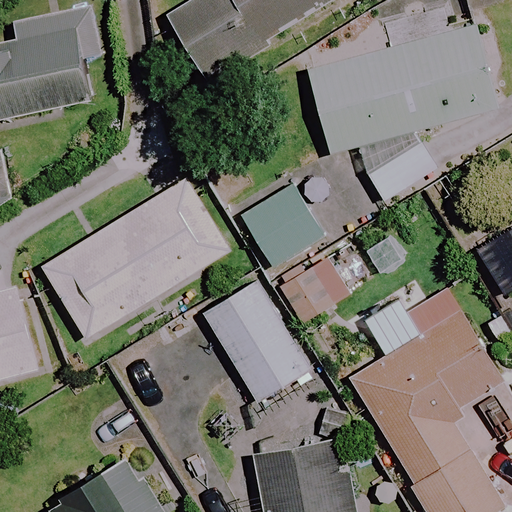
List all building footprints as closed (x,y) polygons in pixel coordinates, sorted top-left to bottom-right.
[(341,0),(201,0),(171,20),(213,84),(341,0)] [(99,56),(91,11),(17,25),(21,42),(0,45),(0,120),(94,102),(86,59),(99,56)] [(337,153),(359,146),(368,177),(372,175),(381,202),(438,183),(420,128),(497,103),(472,26),(312,77),(337,153)] [(233,252),(190,181),(46,267),(89,339),(233,252)] [(327,236),(297,188),(247,218),(277,267),(327,236)] [(510,295),(511,293),(511,232),(482,250),(510,295)] [(351,243),(331,255),(329,251),(281,279),(306,321),(353,294),(351,290),(371,279),(351,243)] [(314,370),(259,282),(208,314),(262,402),(314,370)] [(0,381),(40,373),(22,291),(0,295),(0,381)] [(506,384),(453,292),(415,314),(428,337),(357,378),(434,511),(501,511),(507,508),(453,415),(506,384)] [(353,511),(340,443),(256,460),(266,511),(353,511)] [(165,511),(134,460),(55,507),(57,511),(165,511)]
